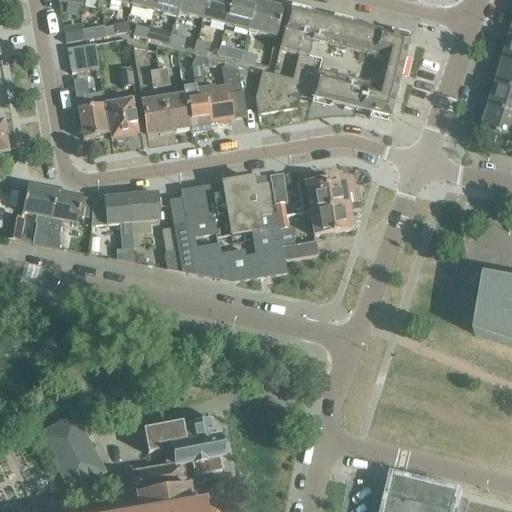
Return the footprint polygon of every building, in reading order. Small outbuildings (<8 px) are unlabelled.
[(106,0),(85,0),(97,2),(96,11),(105,12),(107,3),(106,3),(106,0)] [(131,0),(129,7),(129,8),(152,13),(155,0),(131,0)] [(180,0),(155,0),(152,13),(176,19),(177,16),(180,0)] [(205,0),(180,0),(177,16),(184,18),(184,17),(201,21),(205,0)] [(224,27),(230,0),(205,0),(201,21),(224,27)] [(255,4),(239,0),(230,0),(224,27),(248,32),(255,4)] [(255,4),(248,32),(275,39),(282,10),(255,4)] [(288,10),(288,12),(278,52),(297,57),(291,81),(261,73),(254,100),(257,117),(296,110),(299,97),(311,100),(310,102),(312,103),(312,100),(330,105),(329,107),(331,107),(331,105),(343,108),(342,110),(343,111),(344,108),(368,114),(368,117),(369,117),(369,115),(387,119),(387,121),(388,122),(388,119),(391,120),(391,119),(389,118),(393,100),(396,101),(396,99),(394,99),(398,81),(400,82),(401,80),(398,80),(407,43),(410,43),(410,42),(408,42),(408,39),(407,39),(407,41),(379,35),(380,32),(379,32),(378,34),(350,27),(351,25),(350,25),(349,27),(331,23),(332,20),(331,20),(330,22),(317,19),(318,17),(317,17),(316,19),(308,17),(309,15),(308,14),(307,17),(289,12),(290,10),(288,10)] [(114,36),(128,34),(126,25),(113,27),(114,36)] [(133,37),(146,40),(148,31),(135,28),(133,37)] [(79,29),(63,32),(65,45),(81,42),(79,29)] [(90,40),(104,38),(102,29),(89,31),(90,40)] [(148,31),(146,40),(169,46),(171,37),(148,31)] [(169,46),(182,49),(184,40),(171,37),(169,46)] [(503,60),(503,61),(511,63),(511,38),(510,38),(509,42),(507,42),(504,51),(506,52),(504,59),(502,58),(502,59),(503,60)] [(193,52),(207,55),(209,46),(195,43),(193,52)] [(66,51),(70,75),(98,70),(93,46),(66,51)] [(217,57),(230,61),(232,52),(219,48),(217,57)] [(240,63),(253,66),(255,57),(242,54),(240,63)] [(496,85),(508,89),(511,90),(511,63),(503,61),(502,65),(500,65),(497,74),(498,76),(497,82),(495,82),(495,83),(496,83),(496,85)] [(209,126),(204,95),(199,65),(191,67),(195,88),(181,90),(183,99),(188,129),(189,129),(190,135),(203,133),(202,127),(209,126)] [(224,92),(204,95),(209,126),(230,122),(230,121),(245,119),(241,94),(240,95),(237,74),(221,70),(224,92)] [(166,71),(158,72),(160,88),(168,87),(166,71)] [(152,89),(160,88),(158,72),(150,73),(152,89)] [(132,86),(130,73),(118,75),(120,88),(132,86)] [(489,107),(489,109),(511,115),(511,90),(508,89),(496,85),(495,89),(493,89),(490,98),(492,100),(490,106),(489,106),(488,107),(489,107)] [(87,97),(74,99),(82,141),(105,137),(100,107),(89,109),(87,97)] [(119,105),(104,107),(110,142),(113,141),(116,143),(122,142),(124,139),(135,137),(129,99),(118,101),(119,105)] [(188,129),(183,99),(163,102),(167,132),(188,129)] [(146,136),(167,132),(163,102),(141,105),(146,136)] [(496,137),(495,141),(507,145),(509,141),(511,141),(511,115),(489,109),(482,133),(496,137)] [(275,215),(276,218),(285,217),(283,205),(286,204),(281,176),(269,178),(275,215)] [(263,180),(179,193),(181,201),(185,224),(194,277),(231,284),(285,276),(283,264),(281,250),(278,231),(278,228),(276,218),(275,215),(269,216),(263,180)] [(301,215),(309,213),(347,207),(347,204),(348,204),(347,195),(345,195),(343,184),(331,186),(330,180),(297,186),(301,215)] [(38,218),(32,246),(45,248),(56,194),(24,188),(18,215),(38,218)] [(56,194),(45,248),(56,250),(62,223),(74,225),(75,217),(88,220),(90,201),(56,194)] [(156,196),(130,198),(132,225),(158,223),(156,196)] [(130,198),(91,202),(91,229),(120,226),(122,241),(121,241),(122,251),(117,252),(118,262),(136,265),(132,225),(130,198)] [(174,233),(175,244),(177,253),(181,274),(194,277),(185,224),(181,201),(168,203),(173,230),(174,233)] [(309,213),(313,238),(351,232),(351,228),(352,228),(350,218),(349,218),(349,214),(350,214),(349,212),(348,213),(347,207),(309,213)] [(287,230),(285,217),(276,218),(278,228),(278,231),(287,230)] [(8,219),(4,240),(18,243),(22,221),(8,219)] [(315,244),(281,250),(283,264),(309,259),(317,258),(315,244)] [(163,255),(166,271),(181,274),(177,253),(163,255)] [(511,283),(509,283),(484,278),(474,336),(511,348),(511,283)] [(166,470),(181,467),(191,465),(194,476),(222,471),(219,459),(221,458),(217,441),(212,442),(206,417),(189,421),(190,424),(181,426),(181,425),(142,434),(147,457),(163,454),(166,470)] [(72,420),(37,441),(71,497),(106,476),(72,420)] [(202,511),(202,508),(191,510),(190,508),(192,507),(193,507),(194,505),(194,504),(195,503),(195,502),(195,501),(195,500),(194,499),(194,498),(193,497),(192,496),(191,495),(189,495),(188,495),(187,489),(181,467),(166,470),(131,475),(131,477),(110,480),(115,511),(110,511),(110,509),(99,510),(99,511),(202,511)] [(395,482),(387,511),(453,511),(456,498),(457,497),(395,482)]
